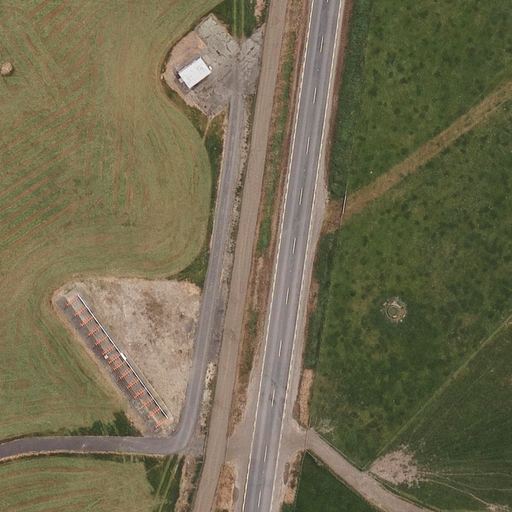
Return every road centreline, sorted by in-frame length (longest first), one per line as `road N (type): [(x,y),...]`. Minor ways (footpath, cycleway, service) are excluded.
road 1 (track): [(280,0),(201,511)]
road 2 (secondary): [(259,511),(328,0)]
